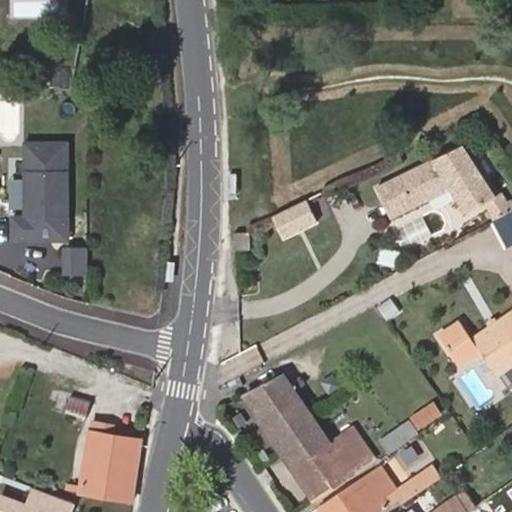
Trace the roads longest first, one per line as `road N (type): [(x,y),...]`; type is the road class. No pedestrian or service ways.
road 1 (unknown): [(182,382),(470,252),(511,256)]
road 2 (tertiary): [(190,0),(205,154),(186,352)]
road 3 (unknown): [(196,297),(260,313),(295,304),(378,225)]
road 4 (residential): [(0,294),(186,352)]
road 5 (residential): [(182,382),(265,511)]
road 6 (unknown): [(9,152),(3,295)]
road 7 (tertiary): [(182,382),(158,511)]
